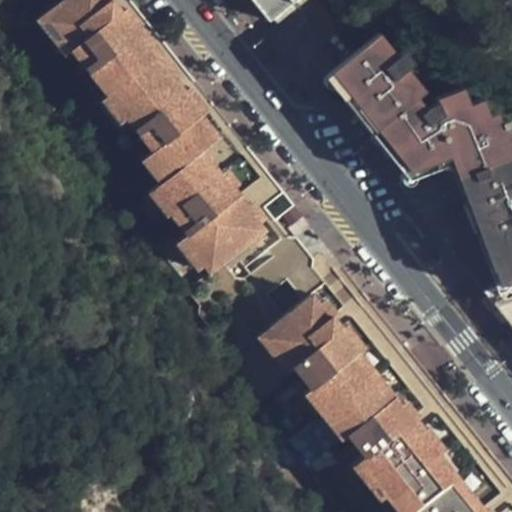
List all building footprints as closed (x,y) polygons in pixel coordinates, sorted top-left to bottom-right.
[(251,0),(268,20),(292,0),(251,0)] [(334,284),(332,281),(330,278),(327,273),(323,278),(307,256),(325,243),(174,56),(134,8),(75,54),(183,188),(177,193),(195,217),(175,233),(192,256),(196,254),(212,276),(208,279),(235,313),(200,342),(216,361),(218,364),(220,367),(248,404),(254,399),(342,511),(509,511),(488,484),(507,472),(374,304),(355,319),(339,297),(344,294),(334,284)] [(511,140),(501,113),(476,121),(462,82),(433,94),(436,101),(423,105),(415,92),(420,88),(403,66),(409,60),(399,49),(393,53),(375,34),(330,69),(371,126),(366,131),(397,171),(418,163),(421,169),(434,164),(432,159),(453,150),(460,170),(453,173),(496,282),(481,289),(511,327),(511,140)] [(330,69),(322,75),(366,131),(371,126),(330,69)] [(509,511),(511,511),(511,478),(507,472),(488,484),(509,511)]
